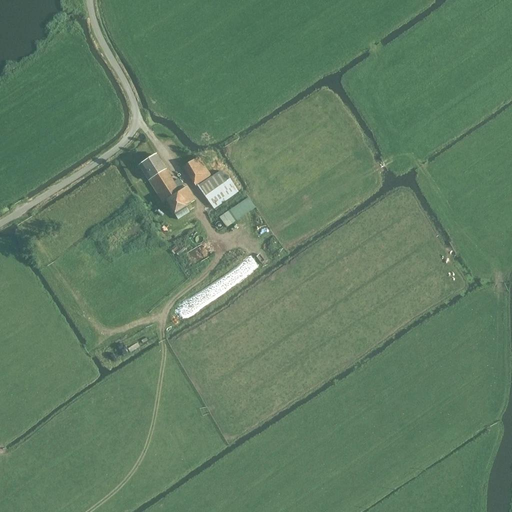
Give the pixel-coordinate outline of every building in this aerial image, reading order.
[(173,183),(156,154),(139,166),(143,173),(145,178),(161,204),(164,202),(168,208),(165,210),(168,214),(171,212),(178,221),(189,215),(185,208),(195,202),(186,188),(183,190),(178,181),(173,183)] [(196,188),(199,186),(211,178),(199,158),(183,168),(196,188)] [(211,178),(199,186),(214,210),(240,193),(230,178),(228,179),(222,170),(211,178)] [(248,199),(219,219),(227,229),(255,210),(248,199)] [(133,339),(118,347),(123,356),(138,347),(133,339)]
